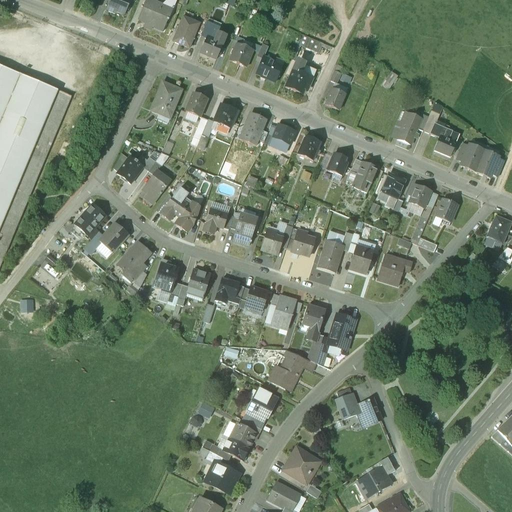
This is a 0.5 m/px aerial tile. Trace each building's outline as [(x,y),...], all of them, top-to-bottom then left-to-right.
[(110,0),(105,12),(116,16),(117,13),(124,16),(130,1),(130,0),(110,0)] [(164,7),(146,0),(138,21),(145,24),(145,26),(163,34),(168,23),(169,23),(177,5),(167,0),(164,7)] [(190,24),(181,20),(172,43),(189,50),(199,25),(191,21),(190,24)] [(220,29),(206,23),(200,37),(201,38),(201,37),(206,39),(214,43),(217,35),(220,29)] [(217,35),(214,43),(222,46),(224,41),(225,39),(217,35)] [(320,44),(301,36),(297,46),(302,48),(316,54),(320,44)] [(214,43),(206,39),(200,54),(216,61),(222,46),(214,43)] [(244,40),(241,47),(252,52),(259,55),(262,48),(244,40)] [(241,47),(237,46),(229,63),(245,69),(252,52),(241,47)] [(263,46),(262,48),(259,55),(258,57),(263,59),(265,60),(270,48),(263,46)] [(291,59),(296,61),(302,48),(297,46),(291,59)] [(364,54),(360,62),(367,65),(370,57),(364,54)] [(263,59),(256,76),(274,83),(283,64),(276,61),(275,64),(265,60),(263,59)] [(312,80),(300,75),(303,67),(303,66),(296,63),(285,88),(302,96),(305,89),(307,90),(312,80)] [(315,72),(303,67),(300,75),(312,80),(315,72)] [(336,67),(329,82),(334,85),(335,85),(336,84),(343,70),(336,67)] [(57,92),(0,68),(0,266),(71,98),(57,92)] [(397,77),(391,73),(382,85),(389,90),(397,77)] [(343,75),(339,82),(348,87),(352,80),(343,75)] [(181,92),(162,84),(150,112),(158,116),(156,121),(167,125),(181,92)] [(334,85),(331,90),(344,96),(348,89),(336,84),(335,85),(334,85)] [(344,96),(331,90),(325,106),(338,112),(344,96)] [(207,101),(193,95),(185,113),(199,119),(207,101)] [(434,101),(428,118),(425,124),(434,128),(435,126),(436,123),(443,107),(434,101)] [(237,113),(220,106),(213,123),(230,130),(237,113)] [(401,113),(397,122),(402,124),(406,115),(401,113)] [(266,122),(251,115),(246,127),(244,126),(238,141),(255,148),(261,133),(266,122)] [(406,115),(402,124),(396,140),(410,146),(416,130),(420,120),(406,115)] [(428,118),(422,116),(420,120),(416,130),(422,132),(425,124),(428,118)] [(201,120),(193,139),(199,141),(201,137),(207,122),(201,120)] [(214,125),(207,122),(201,137),(207,140),(214,125)] [(397,122),(391,138),(396,140),(402,124),(397,122)] [(244,126),(239,124),(233,139),(238,141),(244,126)] [(273,138),(277,127),(271,124),(267,135),(263,144),(269,147),(273,138)] [(434,128),(425,124),(422,132),(430,136),(434,128)] [(443,129),(435,126),(434,128),(430,136),(438,140),(433,152),(449,158),(455,145),(459,136),(451,133),(443,129)] [(294,134),(277,127),(273,138),(282,143),(289,146),(294,134)] [(267,135),(261,133),(258,142),(263,144),(267,135)] [(201,137),(199,141),(195,151),(202,153),(207,140),(201,137)] [(282,143),(273,138),(269,147),(272,148),(279,150),(282,143)] [(319,145),(304,139),(297,156),(312,162),(319,145)] [(167,144),(162,155),(168,158),(173,146),(167,144)] [(461,146),(455,161),(461,163),(462,164),(468,149),(461,146)] [(483,153),(469,146),(468,149),(462,164),(461,163),(460,167),(475,173),(483,153)] [(155,151),(142,168),(142,169),(147,174),(162,155),(155,151)] [(498,159),(483,153),(475,173),(489,180),(491,176),(497,161),(498,159)] [(162,155),(147,174),(152,177),(155,173),(156,174),(168,158),(162,155)] [(345,160),(333,155),(326,172),(341,178),(345,169),(342,167),(345,160)] [(128,159),(116,176),(130,185),(142,169),(142,168),(134,163),(128,159)] [(497,161),(491,176),(497,178),(503,164),(497,161)] [(377,170),(362,164),(359,171),(354,181),(351,189),(366,195),(377,170)] [(359,171),(352,168),(348,178),(354,181),(359,171)] [(156,174),(155,173),(152,177),(146,185),(151,189),(143,199),(152,206),(159,196),(160,197),(170,184),(156,174)] [(182,177),(169,195),(173,198),(174,197),(187,180),(182,177)] [(395,181),(387,177),(380,194),(390,198),(396,201),(404,183),(396,179),(395,181)] [(249,178),(245,186),(252,190),(256,181),(249,178)] [(430,194),(415,188),(414,191),(411,189),(409,195),(412,196),(409,204),(423,210),(425,206),(430,194)] [(390,198),(380,194),(377,200),(387,204),(390,198)] [(437,197),(430,194),(425,206),(432,210),(437,197)] [(173,198),(167,206),(166,205),(164,208),(165,209),(160,216),(169,222),(174,215),(180,220),(188,208),(174,197),(173,198)] [(390,198),(387,204),(393,207),(396,201),(390,198)] [(396,201),(393,207),(391,211),(398,214),(399,209),(402,203),(396,201)] [(457,207),(442,201),(435,218),(441,221),(439,225),(448,228),(449,225),(450,225),(457,207)] [(188,208),(180,220),(175,226),(186,234),(193,224),(198,209),(191,204),(188,208)] [(409,204),(406,212),(409,213),(420,218),(423,210),(409,204)] [(432,210),(425,206),(423,210),(420,218),(409,244),(411,245),(416,247),(419,239),(432,210)] [(92,207),(74,226),(87,237),(94,230),(95,229),(104,218),(92,207)] [(406,212),(399,209),(398,214),(407,218),(409,213),(406,212)] [(214,213),(209,211),(202,233),(212,236),(215,228),(223,230),(227,217),(224,216),(214,213)] [(257,221),(239,216),(238,221),(235,232),(231,243),(248,248),(249,244),(250,245),(251,243),(249,243),(250,240),(251,240),(257,221)] [(232,219),(227,217),(223,230),(228,232),(229,230),(232,219)] [(510,225),(495,218),(486,239),(501,246),(510,225)] [(238,221),(232,219),(229,230),(235,232),(238,221)] [(128,237),(114,225),(103,238),(98,243),(101,245),(112,255),(128,237)] [(283,241),(281,245),(286,247),(288,240),(292,230),(286,228),(283,241)] [(94,230),(87,237),(91,241),(98,234),(94,230)] [(277,236),(266,232),(260,252),(277,257),(281,245),(283,241),(276,239),(277,236)] [(91,241),(81,253),(88,259),(101,245),(98,243),(103,238),(98,234),(91,241)] [(345,234),(341,247),(343,248),(341,252),(347,254),(352,237),(345,234)] [(313,241),(296,236),(294,242),(291,253),(308,258),(313,241)] [(359,238),(352,237),(347,254),(353,256),(355,248),(356,248),(359,238)] [(436,247),(419,239),(416,247),(433,254),(436,247)] [(286,247),(285,251),(291,253),(294,242),(288,240),(286,247)] [(409,244),(399,240),(396,246),(408,251),(411,245),(409,244)] [(341,247),(325,243),(317,269),(334,275),(341,252),(343,248),(341,247)] [(137,246),(128,254),(118,266),(134,281),(141,273),(138,269),(149,257),(137,246)] [(356,248),(355,248),(353,256),(348,271),(365,276),(372,253),(356,248)] [(511,260),(511,252),(506,249),(497,259),(509,266),(511,260)] [(45,261),(52,267),(56,263),(48,257),(45,261)] [(411,265),(384,257),(376,282),(397,288),(402,272),(409,274),(411,265)] [(482,265),(476,260),(472,264),(478,270),(482,265)] [(170,264),(161,261),(153,289),(159,291),(170,294),(170,295),(173,284),(177,270),(169,268),(170,264)] [(210,277),(192,271),(187,289),(185,294),(186,294),(203,299),(210,277)] [(134,281),(132,284),(134,285),(139,290),(146,277),(141,273),(134,281)] [(238,286),(221,280),(214,302),(224,306),(227,298),(234,300),(238,288),(238,286)] [(181,287),(173,284),(170,295),(170,294),(169,298),(177,300),(181,287)] [(139,290),(134,285),(128,294),(135,299),(139,290)] [(181,287),(177,300),(184,302),(186,294),(185,294),(187,289),(181,287)] [(243,290),(238,288),(234,300),(239,302),(243,290)] [(267,295),(250,289),(249,291),(245,303),(244,308),(261,313),(267,295)] [(249,291),(243,290),(239,302),(245,303),(249,291)] [(174,309),(177,300),(169,298),(170,294),(159,291),(155,303),(174,309)] [(278,298),(273,296),(269,307),(275,309),(278,298)] [(296,303),(278,298),(275,309),(269,327),(279,330),(280,327),(288,330),(292,314),(296,303)] [(177,300),(174,309),(172,316),(178,318),(181,309),(185,310),(187,303),(184,302),(177,300)] [(296,303),(292,314),(298,316),(302,305),(296,303)] [(209,305),(204,323),(210,325),(215,307),(209,305)] [(324,312),(307,307),(300,329),(307,331),(309,332),(317,334),(324,312)] [(329,340),(327,347),(341,351),(345,352),(349,341),(350,341),(351,340),(350,339),(355,322),(336,316),(329,340)] [(181,326),(173,324),(172,332),(179,333),(181,326)] [(317,334),(309,332),(307,340),(314,343),(315,343),(317,337),(317,334)] [(323,338),(317,337),(315,343),(314,343),(311,354),(318,355),(323,338)] [(329,340),(323,338),(318,355),(314,365),(321,368),(325,354),(327,347),(329,340)] [(225,355),(237,360),(240,351),(228,347),(225,355)] [(327,347),(325,354),(339,358),(341,351),(327,347)] [(318,355),(311,354),(308,362),(314,365),(318,355)] [(308,362),(296,357),(293,363),(302,368),(302,370),(311,374),(314,365),(308,362)] [(282,372),(275,368),(268,382),(290,393),(302,370),(302,368),(293,363),(287,361),(282,372)] [(349,389),(336,394),(338,401),(351,396),(349,389)] [(276,400),(258,391),(247,413),(252,416),(252,415),(257,418),(258,416),(265,419),(268,413),(269,414),(276,400)] [(373,401),(358,407),(358,408),(353,410),(350,403),(354,402),(352,396),(339,401),(336,402),(343,421),(357,416),(362,429),(381,422),(373,401)] [(195,416),(210,424),(216,410),(201,403),(195,416)] [(257,418),(252,415),(252,416),(247,425),(259,431),(265,419),(258,416),(257,418)] [(511,418),(497,432),(511,448),(511,447),(511,418)] [(247,425),(246,424),(244,430),(257,436),(257,437),(258,437),(261,432),(259,431),(247,425)] [(244,430),(236,426),(230,440),(248,449),(252,443),(253,443),(257,437),(257,436),(244,430)] [(511,448),(497,432),(491,438),(511,456),(511,447),(511,448)] [(223,453),(229,440),(223,437),(218,446),(206,441),(202,450),(209,453),(217,457),(219,451),(223,453)] [(230,440),(229,440),(223,453),(222,453),(230,457),(243,464),(246,457),(245,456),(248,449),(230,440)] [(223,453),(219,451),(217,457),(222,460),(228,463),(230,457),(222,453),(223,453)] [(317,462),(298,451),(290,465),(288,464),(282,473),(306,487),(311,478),(310,477),(311,475),(310,474),(317,462)] [(217,457),(209,453),(207,458),(205,462),(213,466),(213,465),(218,468),(222,460),(217,457)] [(381,470),(368,478),(371,482),(361,488),(368,500),(391,486),(386,477),(395,473),(387,459),(378,465),(381,470)] [(218,468),(213,465),(213,466),(209,473),(210,473),(205,484),(225,494),(229,486),(233,488),(236,481),(239,476),(235,474),(223,468),(222,469),(218,468)] [(292,511),(300,498),(275,485),(267,502),(284,511),(286,511),(292,511)] [(321,494),(310,487),(306,494),(317,501),(321,494)] [(409,511),(400,495),(375,509),(375,510),(376,511),(409,511)] [(203,502),(199,500),(194,509),(193,511),(220,511),(221,511),(203,502)]
